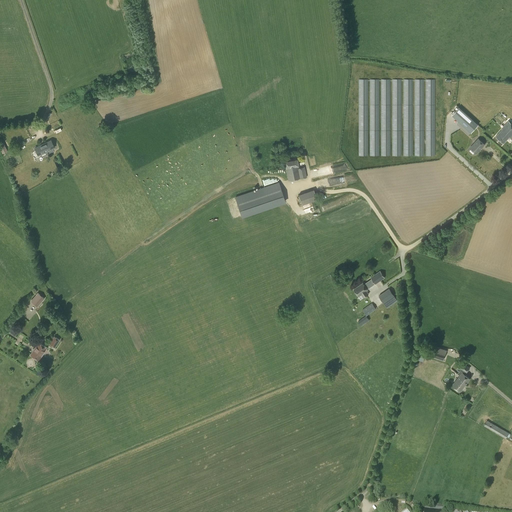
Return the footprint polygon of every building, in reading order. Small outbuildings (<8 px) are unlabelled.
[(460,121),(458,124),(470,135),(479,124),(460,107),(453,115),(460,121)] [(511,124),(509,121),(502,128),(502,129),(496,136),(504,143),(509,137),(511,138),(511,124)] [(476,153),(485,144),(478,138),(470,148),(476,153)] [(54,151),(52,148),(54,147),(51,140),(35,148),(38,155),(40,154),(41,157),(54,151)] [(299,168),(297,159),(285,161),(288,180),(307,177),(305,167),(299,168)] [(285,201),(279,182),(234,197),(241,216),(285,201)] [(302,204),(317,199),(314,189),(299,194),(302,204)] [(376,284),(385,278),(380,271),(371,277),(376,284)] [(368,294),(366,291),(368,290),(363,283),(354,289),(358,295),(361,293),(364,297),(368,294)] [(383,302),(394,295),(390,288),(379,296),(383,302)] [(37,306),(44,298),(38,292),(31,301),(37,306)] [(367,316),(376,309),(372,303),(362,310),(367,316)] [(361,326),(370,320),(366,315),(358,321),(361,326)] [(55,347),(60,339),(54,336),(49,344),(55,347)] [(39,360),(47,347),(39,342),(30,354),(39,360)] [(443,360),(446,353),(435,350),(433,357),(443,360)] [(460,390),(470,378),(464,373),(469,367),(463,362),(459,367),(463,369),(461,371),(462,372),(452,384),(460,390)] [(506,438),(509,433),(487,420),(484,425),(506,438)]
